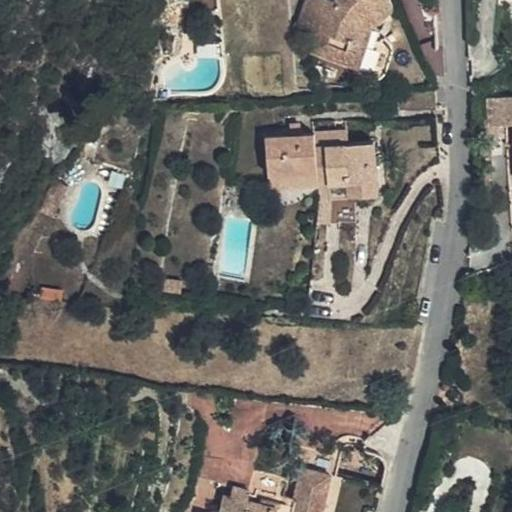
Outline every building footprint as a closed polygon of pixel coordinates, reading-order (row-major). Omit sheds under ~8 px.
[(390,2),(388,0),(308,0),(301,24),(313,28),(323,32),(316,54),(354,67),(357,56),(363,59),(386,67),(392,51),(391,45),(386,36),(377,39),(365,36),(371,20),(390,2)] [(395,8),(390,2),(371,20),(365,36),(395,8)] [(323,32),(313,28),(305,50),(316,54),(323,32)] [(360,69),(363,59),(357,56),(354,67),(360,69)] [(437,109),(436,88),(404,91),(405,112),(437,109)] [(511,124),(511,96),(486,98),(488,126),(511,124)] [(438,144),(437,119),(406,122),(408,147),(438,144)] [(291,122),(292,132),(301,132),(300,122),(291,122)] [(347,127),(317,130),(318,145),(349,143),(347,127)] [(292,132),(285,133),(267,135),(270,179),(296,177),(295,172),(319,170),(320,186),(350,183),(351,196),(358,196),(358,182),(378,181),(375,141),(349,143),(318,145),(317,130),(301,132),(292,132)] [(297,188),(320,186),(319,170),(295,172),(296,177),(297,188)] [(296,177),(270,179),(271,191),(297,188),(296,177)] [(59,205),(67,190),(53,181),(44,196),(38,214),(53,220),(59,205)] [(358,182),(358,196),(380,194),(378,181),(358,182)] [(320,186),(321,199),(351,196),(350,183),(320,186)] [(379,510),(385,484),(300,466),(294,498),(297,499),(295,507),(282,503),(262,499),(261,502),(248,499),(230,495),(222,493),(218,511),(367,511),(368,508),(379,510)] [(230,495),(248,499),(250,488),(232,484),(230,495)] [(297,499),(294,498),(283,496),(282,503),(295,507),(297,499)]
